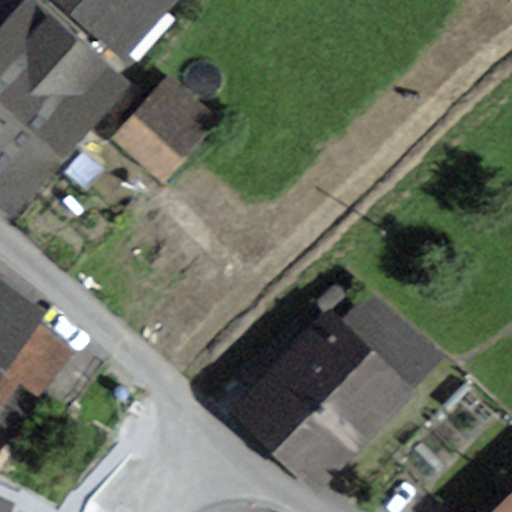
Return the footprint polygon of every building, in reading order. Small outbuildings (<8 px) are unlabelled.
[(154,0),(162,7),(168,0),(69,0),(106,33),(135,0),(154,0)] [(109,74),(37,10),(0,52),(0,176),(9,185),(109,74)] [(125,136),(162,170),(208,119),(171,85),(125,136)] [(0,345),(26,310),(0,291),(0,345)] [(258,401),(249,409),(312,470),(395,387),(333,326),(316,343),(307,335),(295,347),(304,356),(284,376),(276,367),(250,393),(258,401)]
